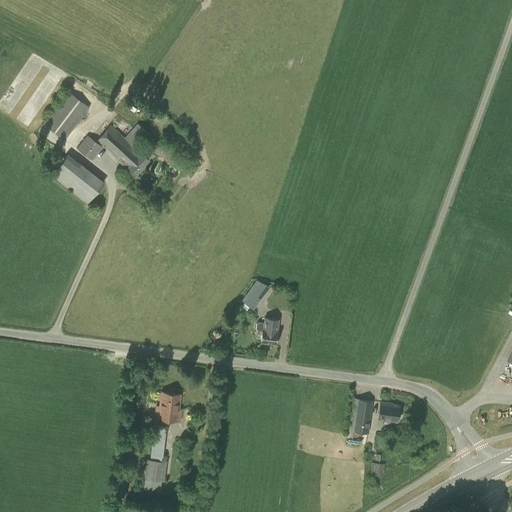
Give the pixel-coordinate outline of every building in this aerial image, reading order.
[(68,91),(43,123),(64,140),(89,107),(68,91)] [(121,163),(126,168),(127,167),(134,174),(147,161),(141,154),(142,153),(135,147),(148,134),(137,123),(124,137),(111,125),(99,137),(97,140),(121,163)] [(87,136),(77,148),(91,160),(102,146),(87,136)] [(183,173),(190,178),(197,168),(160,143),(153,151),(155,153),(183,173)] [(67,154),(51,175),(87,204),(104,182),(67,154)] [(253,309),(270,287),(257,280),(241,300),(243,302),(253,309)] [(265,317),(264,322),(259,321),(256,323),(256,328),(258,330),(261,331),(260,342),(276,343),(277,331),(278,331),(279,319),(265,317)] [(158,418),(177,420),(180,394),(162,392),(158,418)] [(368,433),(373,401),(357,399),(352,399),(348,430),(368,433)] [(397,421),(399,407),(388,406),(389,404),(380,403),(378,418),(397,421)] [(166,428),(154,426),(150,459),(148,478),(163,479),(165,469),(160,468),(166,428)] [(371,463),(370,474),(383,475),(384,463),(371,463)] [(124,494),(126,480),(116,479),(115,493),(124,494)]
